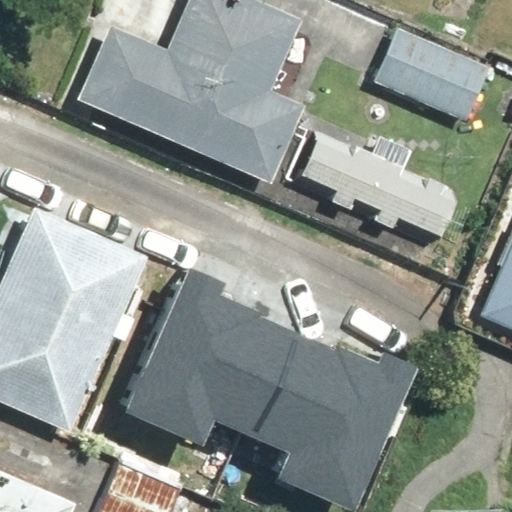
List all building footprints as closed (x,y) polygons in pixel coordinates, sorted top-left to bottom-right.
[(110,17),(77,93),(271,178),(305,102),(270,87),(302,13),(271,0),(184,0),(166,41),(110,17)] [(490,68),(395,27),(372,82),(467,123),(490,68)] [(456,195),(312,130),(292,175),(436,239),(456,195)] [(151,252),(33,200),(0,274),(0,396),(73,428),(151,252)] [(511,235),(482,305),(511,318),(511,235)] [(174,251),(113,397),(188,428),(199,402),(248,420),(288,326),(200,288),(209,266),(174,251)] [(356,354),(288,326),(248,420),(279,433),(265,465),(337,495),(397,351),(363,337),(356,354)] [(0,511),(69,511),(77,494),(0,461),(0,511)] [(498,511),(500,479),(435,477),(434,511),(498,511)]
